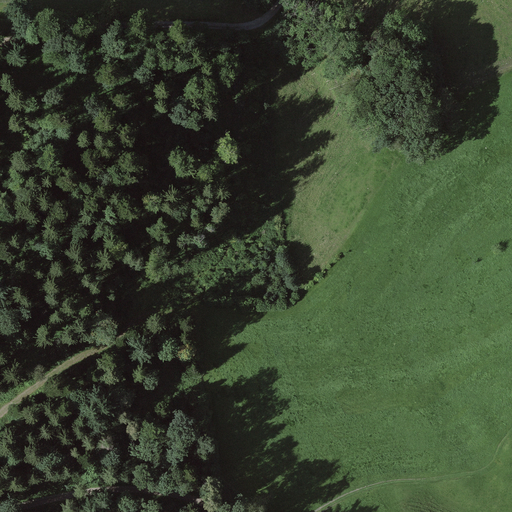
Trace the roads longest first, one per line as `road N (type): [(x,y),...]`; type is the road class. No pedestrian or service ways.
road 1 (track): [(284,0),(248,28),(89,23),(0,43)]
road 2 (track): [(511,435),(483,471),(376,486),(319,511)]
road 3 (track): [(5,511),(95,490),(157,491),(215,511)]
road 4 (track): [(0,415),(117,336)]
